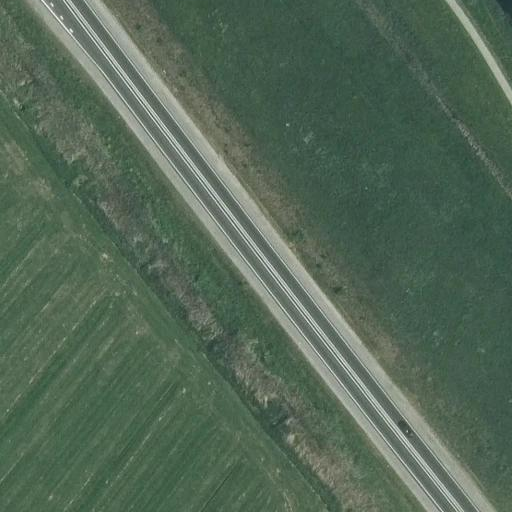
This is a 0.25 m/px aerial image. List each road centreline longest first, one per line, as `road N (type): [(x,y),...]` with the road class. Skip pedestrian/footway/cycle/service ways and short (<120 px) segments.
road 1 (trunk): [(471,511),(76,0)]
road 2 (trunk): [(55,0),(449,511)]
